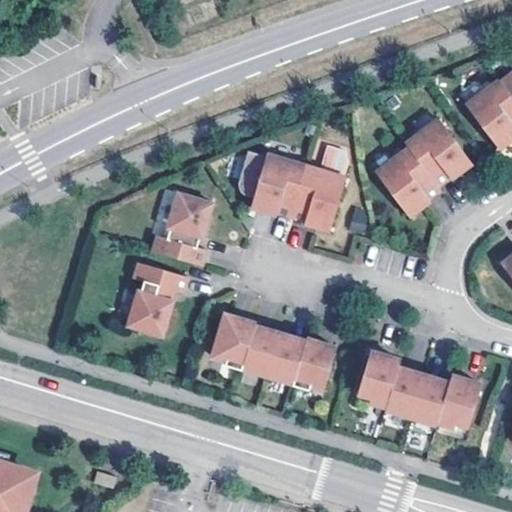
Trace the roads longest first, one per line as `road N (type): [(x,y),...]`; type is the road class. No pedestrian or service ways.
road 1 (tertiary): [(0,377),(445,511)]
road 2 (tertiary): [(0,173),(147,98),(418,0)]
road 3 (residential): [(265,258),(439,317)]
road 4 (residential): [(511,197),(456,245),(439,317)]
